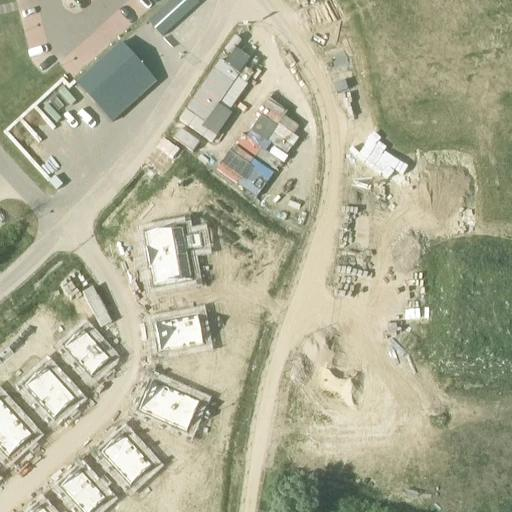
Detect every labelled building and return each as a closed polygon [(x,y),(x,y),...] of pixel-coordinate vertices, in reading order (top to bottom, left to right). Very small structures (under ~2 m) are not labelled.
[(199,4),(195,0),(173,0),(148,23),(161,38),(199,4)] [(148,74),(121,44),(76,85),(103,115),(148,74)] [(188,229),(133,249),(154,289),(207,271),(188,229)] [(85,323),(63,341),(90,371),(112,351),(85,323)] [(196,324),(158,324),(157,347),(197,349),(196,324)] [(38,363),(16,383),(46,418),(70,397),(38,363)] [(194,397),(152,379),(142,407),(184,427),(194,397)] [(0,461),(26,438),(0,409),(0,461)] [(154,466),(129,435),(108,455),(134,486),(154,466)] [(100,511),(113,500),(90,475),(70,495),(85,511),(100,511)]
